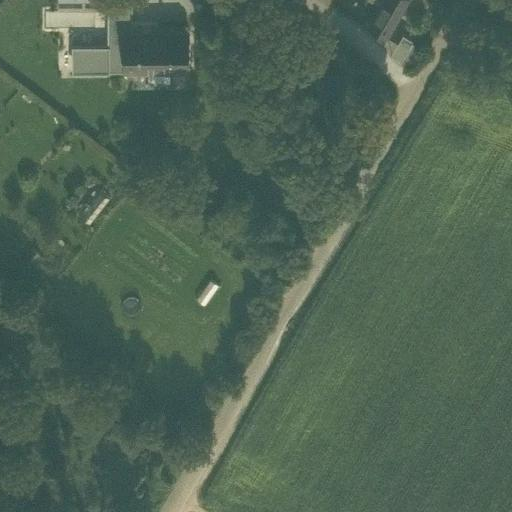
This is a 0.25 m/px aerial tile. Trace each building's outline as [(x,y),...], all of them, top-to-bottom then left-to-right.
[(382,0),(380,5),(367,26),(386,37),(407,0),(382,0)] [(108,6),(108,7),(108,44),(123,44),(123,31),(126,31),(126,6),(108,6)] [(133,31),(126,31),(123,31),(123,44),(123,61),(123,70),(123,71),(190,70),(189,31),(133,31)] [(403,33),(390,54),(401,60),(413,40),(403,33)] [(108,68),(108,71),(110,71),(110,70),(110,61),(123,61),(123,44),(108,44),(72,44),(72,46),(74,46),(74,69),(108,68)] [(74,46),(72,46),(72,71),(108,71),(108,68),(74,69),(74,46)] [(110,61),(110,70),(123,70),(123,61),(110,61)] [(79,213),(90,221),(110,196),(99,188),(92,197),(89,195),(84,201),(87,203),(79,213)] [(210,277),(196,297),(205,303),(219,284),(210,277)]
